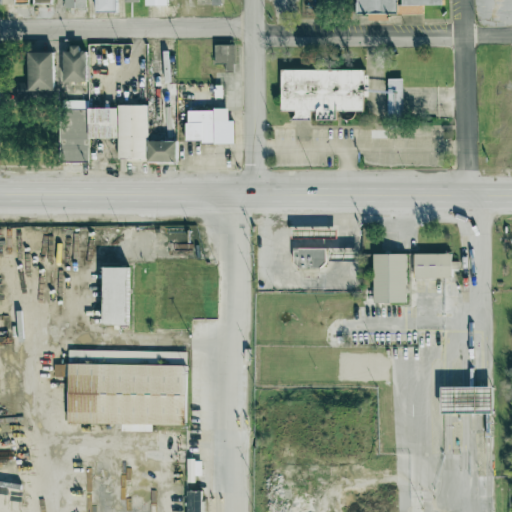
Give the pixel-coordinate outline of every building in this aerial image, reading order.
[(86,8),(86,0),(64,0),(65,8),(86,8)] [(117,0),(97,0),(97,11),(117,12),(117,0)] [(358,0),(358,14),(369,14),(369,20),(389,20),(389,14),(399,14),(399,0),(358,0)] [(444,5),(443,0),(402,0),(402,14),(423,14),(423,5),(444,5)] [(235,45),(215,44),(215,64),(225,64),(225,72),(234,72),(235,45)] [(65,82),(88,81),(87,48),(64,49),(65,82)] [(54,92),(54,52),(29,52),(29,83),(16,83),(16,92),(54,92)] [(281,111),(295,111),(295,119),(311,119),(311,112),(317,112),(317,120),(337,120),(337,111),(365,111),(365,71),(281,69),(281,111)] [(177,161),(178,84),(168,84),(169,77),(147,76),(147,107),(89,106),(89,101),(61,101),(60,162),(89,162),(89,138),(118,138),(118,160),(177,161)] [(403,79),(388,79),(387,115),(402,116),(403,79)] [(234,120),(229,120),(228,110),(186,110),(187,143),(234,142),(234,120)] [(326,248),(294,248),(293,267),(326,268),(326,248)] [(451,253),(410,254),(410,265),(415,265),(415,278),(452,277),(451,253)] [(406,254),(373,254),(374,303),(407,303),(406,254)] [(130,267),(105,267),(104,325),(128,325),(130,267)] [(186,425),(187,352),(128,351),(128,358),(139,358),(139,364),(118,364),(118,351),(70,350),(68,423),(186,425)] [(493,386),(441,387),(442,414),(494,413),(493,386)] [(186,511),(202,511),(204,491),(188,490),(186,511)]
